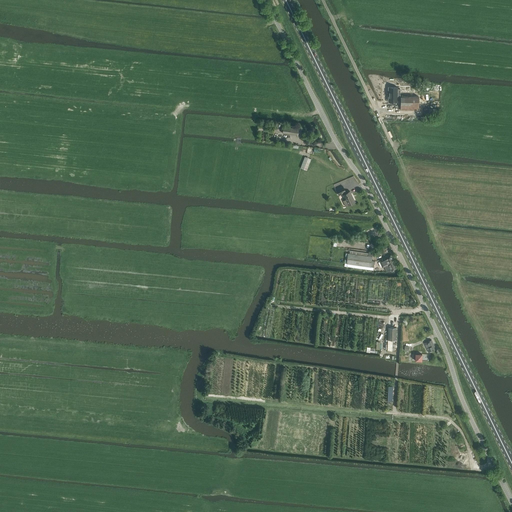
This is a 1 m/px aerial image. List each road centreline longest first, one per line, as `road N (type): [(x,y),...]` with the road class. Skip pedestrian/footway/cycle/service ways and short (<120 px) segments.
road 1 (unclassified): [(511,504),(447,357),(263,0)]
road 2 (primary): [(511,463),(285,0)]
road 3 (unclassified): [(322,0),(396,154)]
